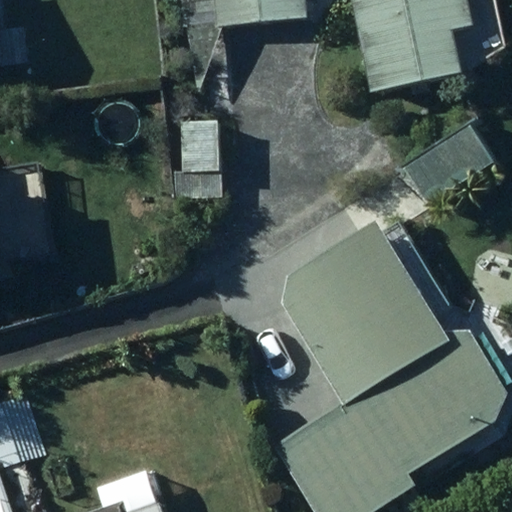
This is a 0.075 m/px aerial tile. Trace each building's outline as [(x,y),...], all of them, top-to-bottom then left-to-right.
[(188,0),(191,28),(227,25),(227,30),(318,22),(316,0),(188,0)] [(487,30),(480,0),(363,0),(384,97),(474,78),(465,35),(487,30)] [(189,124),(190,173),(181,173),(181,199),(229,199),(228,124),(189,124)] [(480,126),(411,169),(436,209),(505,166),(480,126)] [(61,201),(17,206),(23,257),(67,252),(61,201)] [(391,511),(427,489),(422,481),(510,426),(511,419),(511,386),(480,335),(459,337),(388,224),(300,279),(294,305),(356,404),(282,450),(320,511),(391,511)]
